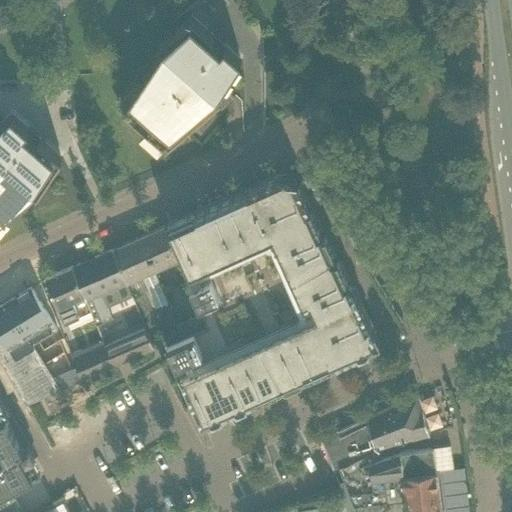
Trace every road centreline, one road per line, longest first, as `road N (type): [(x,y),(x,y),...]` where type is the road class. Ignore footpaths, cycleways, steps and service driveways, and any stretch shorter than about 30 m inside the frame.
road 1 (residential): [(0,269),(296,135),(320,143),(447,348)]
road 2 (residential): [(226,511),(200,462),(447,348)]
road 3 (secondary): [(488,0),(511,173)]
road 4 (residential): [(447,348),(477,398),(496,511)]
